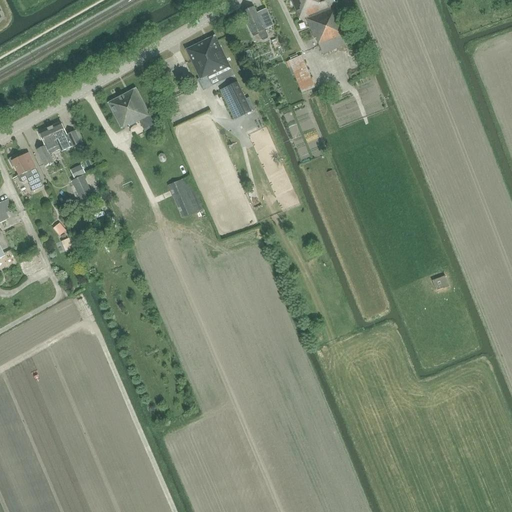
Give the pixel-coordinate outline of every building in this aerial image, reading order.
[(306,18),(315,38),(316,38),(323,54),(349,44),(334,6),(336,5),(334,0),(291,0),(300,20),(306,18)] [(255,7),(243,13),(254,37),(260,34),(261,36),(262,40),(264,41),(268,39),(268,37),(267,34),(265,30),(274,26),(267,9),(257,13),(255,7)] [(200,79),(208,76),(209,78),(231,68),(215,36),(186,50),(200,79)] [(277,38),(271,41),(275,50),(281,47),(277,38)] [(301,55),(289,61),(302,93),(315,88),(301,55)] [(220,89),(234,118),(251,110),(237,81),(220,89)] [(136,89),(108,103),(121,129),(128,125),(129,127),(139,122),(144,132),(155,127),(136,89)] [(61,122),(50,128),(59,146),(60,149),(62,153),(81,144),(75,131),(67,135),(61,122)] [(45,146),(37,150),(44,166),(54,162),(50,154),(60,149),(59,146),(50,128),(39,133),(45,146)] [(9,159),(9,161),(12,167),(14,166),(18,176),(24,173),(28,182),(33,192),(45,186),(40,176),(33,161),(27,163),(23,155),(23,156),(18,158),(17,157),(16,156),(9,159)] [(76,168),(71,171),(75,179),(80,176),(76,168)] [(84,176),(72,181),(82,203),(94,198),(84,176)] [(191,176),(169,185),(182,218),(205,208),(191,176)] [(7,199),(0,202),(0,258),(5,256),(0,245),(0,223),(9,219),(6,213),(12,210),(7,199)] [(57,236),(65,230),(59,223),(52,228),(57,236)] [(64,251),(73,247),(69,237),(60,241),(64,251)] [(40,257),(23,262),(25,271),(42,266),(40,257)] [(436,278),(440,288),(450,285),(447,274),(436,278)]
